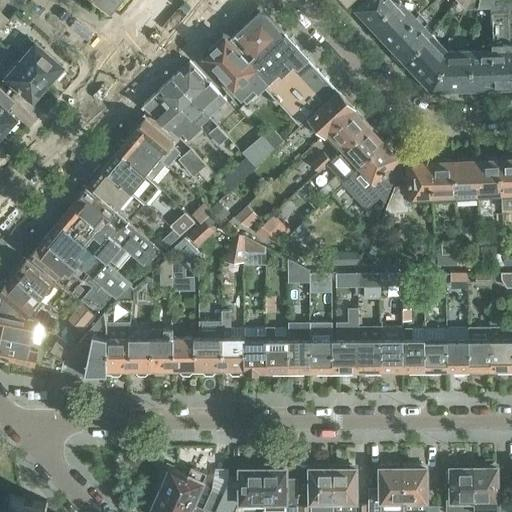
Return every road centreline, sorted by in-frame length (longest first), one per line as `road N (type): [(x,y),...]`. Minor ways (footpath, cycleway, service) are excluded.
road 1 (residential): [(30,427),(511,419)]
road 2 (residential): [(511,114),(418,120),(306,0)]
road 3 (residential): [(0,203),(123,63)]
